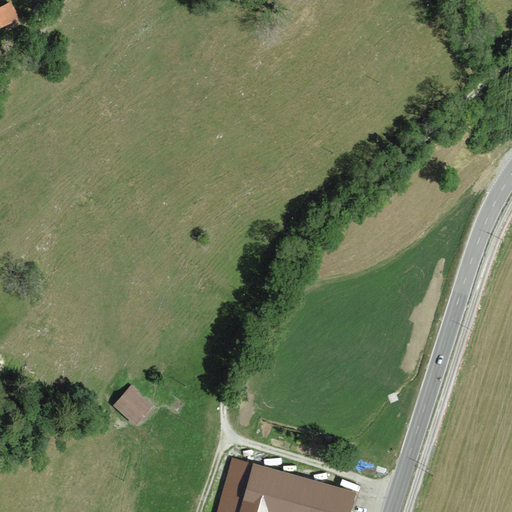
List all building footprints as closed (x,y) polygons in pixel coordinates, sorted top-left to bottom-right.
[(0,29),(20,17),(10,1),(0,7),(0,29)] [(392,269),(393,270),(382,281),(392,291),(421,260),(410,250),(392,269)] [(372,271),(359,275),(362,286),(375,281),(372,271)] [(366,291),(373,302),(385,294),(378,283),(366,291)] [(153,405),(131,387),(114,408),(136,426),(153,405)] [(354,511),(360,492),(232,458),(217,511),(354,511)]
